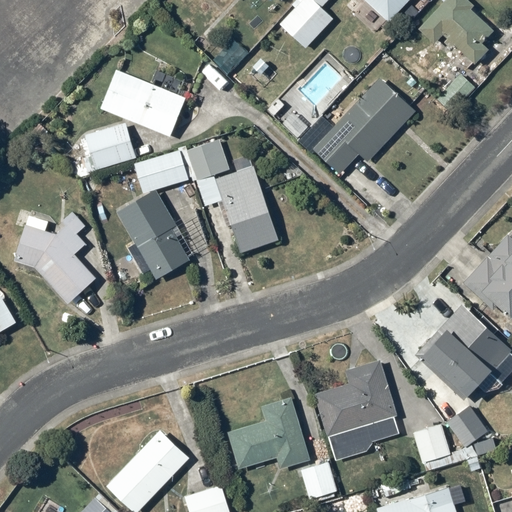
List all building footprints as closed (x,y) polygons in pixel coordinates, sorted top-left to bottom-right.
[(327,0),(300,0),(301,1),(280,24),(305,48),(333,18),(321,7),(327,0)] [(365,0),(389,22),(408,0),(365,0)] [(493,28),(464,0),(438,0),(442,3),(417,28),(434,45),(445,33),(474,62),(487,49),(480,42),(493,28)] [(216,90),(250,53),(231,37),(198,73),(216,90)] [(186,97),(116,69),(101,108),(170,136),(186,97)] [(414,110),(378,78),(332,129),(292,92),(273,113),(339,174),(359,153),(367,161),(414,110)] [(102,173),(100,168),(135,158),(125,123),(91,133),(74,138),(80,160),(71,163),(76,181),(102,173)] [(187,146),(196,177),(205,205),(216,201),(224,225),(231,222),(241,253),(278,240),(253,166),(232,173),(231,168),(220,136),(187,146)] [(196,177),(187,146),(135,163),(143,192),(196,177)] [(168,212),(157,189),(117,210),(135,243),(127,247),(142,273),(151,269),(156,278),(188,261),(164,214),(168,212)] [(36,268),(68,303),(95,278),(77,258),(73,253),(86,244),(78,232),(86,227),(76,212),(63,221),(67,227),(55,235),(45,231),(49,221),(30,214),(14,260),(36,268)] [(511,237),(507,233),(464,282),(480,296),(483,293),(510,317),(511,314),(511,237)] [(0,330),(16,321),(0,294),(0,330)] [(467,397),(483,379),(496,391),(511,373),(511,351),(509,349),(459,301),(438,323),(441,326),(418,350),(467,397)] [(400,433),(378,360),(347,370),(351,383),(314,394),(334,460),(367,450),(365,444),(400,433)] [(310,459),(292,399),(262,408),(266,421),(228,432),(239,468),(277,457),(280,468),(310,459)] [(487,429),(472,405),(447,420),(462,445),(487,429)] [(453,465),(442,424),(413,432),(425,473),(453,465)] [(157,511),(160,510),(149,499),(189,457),(161,430),(107,485),(134,511),(136,511),(138,510),(139,511),(157,511)] [(337,492),(330,462),(301,468),(308,499),(337,492)] [(456,511),(455,506),(464,503),(462,493),(457,477),(447,480),(448,485),(377,506),(378,511),(456,511)] [(230,511),(222,484),(185,495),(190,511),(230,511)] [(116,511),(98,494),(81,511),(116,511)]
